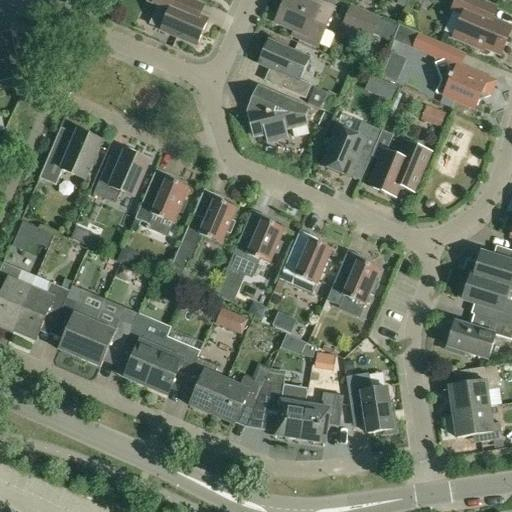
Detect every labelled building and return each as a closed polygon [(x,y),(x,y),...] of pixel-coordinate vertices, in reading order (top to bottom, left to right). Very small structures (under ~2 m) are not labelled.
[(170,11),(162,30),(197,45),(207,21),(178,9),(182,0),(149,0),(148,2),(170,11)] [(300,0),(287,0),(278,23),(295,31),(293,35),(317,45),(333,9),(315,1),(313,5),(300,0)] [(463,15),(453,37),(484,51),(485,48),(501,55),(511,28),(492,19),(497,7),(480,0),(456,0),(452,10),(463,15)] [(351,7),(345,20),(360,27),(358,31),(371,37),(379,19),(351,7)] [(397,24),(380,17),(374,32),(391,39),(397,24)] [(443,45),(419,34),(400,26),(394,40),(413,48),(437,58),(443,45)] [(259,63),(287,76),(282,88),(306,99),(312,85),(300,80),(309,59),(268,41),(259,63)] [(0,82),(22,77),(14,47),(1,50),(0,46),(0,82)] [(435,63),(442,79),(436,93),(475,110),(480,100),(490,96),(497,81),(446,59),(435,63)] [(266,134),(268,143),(288,138),(286,129),(307,124),(305,116),(308,109),(258,87),(249,107),(249,116),(254,137),(266,134)] [(451,130),(454,121),(433,114),(430,123),(451,130)] [(358,154),(370,159),(382,131),(362,122),(356,135),(338,127),(322,166),(348,177),(358,154)] [(39,179),(56,186),(63,170),(85,180),(101,142),(78,132),(73,143),(67,146),(64,152),(53,147),(39,179)] [(419,179),(431,152),(405,142),(399,157),(384,151),(369,186),(395,197),(405,173),(419,179)] [(115,204),(121,192),(134,197),(149,162),(125,152),(114,178),(103,173),(93,195),(115,204)] [(170,175),(157,170),(135,219),(149,225),(153,215),(174,224),(179,212),(183,214),(188,202),(184,201),(189,188),(168,180),(170,175)] [(192,261),(203,236),(222,245),(227,233),(231,235),(236,223),(232,221),(237,209),(216,200),(218,196),(204,190),(183,240),(173,264),(186,270),(190,260),(192,261)] [(270,265),(275,253),(278,255),(283,243),(279,242),(285,229),(264,220),(265,216),(252,210),(232,258),(226,271),(229,272),(240,277),(241,274),(252,279),(260,261),(270,265)] [(313,236),(300,231),(279,280),(281,281),(277,291),(282,293),(286,283),(312,295),(322,274),(327,276),(332,264),(327,262),(332,249),(312,240),(313,236)] [(348,251),(327,301),(328,301),(325,308),(330,310),(333,303),(340,306),(344,297),(365,305),(370,294),(374,296),(379,284),(375,282),(380,270),(359,261),(361,257),(348,251)] [(511,255),(510,262),(482,253),(475,276),(508,288),(511,289),(511,255)] [(0,301),(0,324),(14,331),(31,290),(16,284),(22,271),(3,263),(0,270),(0,292),(3,294),(0,301)] [(492,308),(489,319),(511,326),(511,302),(504,300),(508,288),(475,276),(471,275),(464,300),(492,308)] [(73,282),(66,279),(62,288),(51,283),(45,296),(31,290),(14,331),(36,340),(47,313),(58,317),(58,319),(67,298),(69,291),(73,282)] [(59,350),(80,359),(95,324),(84,319),(89,307),(67,298),(58,319),(70,325),(59,350)] [(216,325),(242,336),(249,319),(223,308),(216,325)] [(137,318),(129,315),(126,323),(111,316),(106,328),(95,324),(80,359),(101,368),(111,342),(124,348),(121,353),(122,353),(135,323),(137,318)] [(485,332),(455,323),(451,336),(448,335),(443,349),(464,356),(465,352),(488,359),(496,335),(511,340),(511,326),(489,319),(485,332)] [(129,380),(146,387),(168,337),(135,323),(122,353),(130,357),(132,360),(127,373),(129,380)] [(315,347),(287,334),(282,345),(305,355),(314,357),(315,347)] [(198,358),(201,351),(168,337),(146,387),(163,394),(170,392),(176,376),(180,374),(189,378),(198,358)] [(190,406),(213,415),(227,381),(214,375),(218,366),(198,358),(189,378),(200,383),(190,406)] [(244,402),(255,406),(259,408),(271,370),(258,365),(251,380),(244,377),(240,386),(227,381),(213,415),(235,425),(244,402)] [(500,388),(497,365),(470,369),(472,383),(449,387),(453,412),(490,407),(488,390),(500,388)] [(275,436),(300,440),(306,405),(291,402),(293,388),(284,387),(286,373),(271,370),(259,408),(280,411),(275,436)] [(382,435),(397,433),(394,411),(390,412),(387,388),(372,390),(369,373),(346,377),(351,406),(364,404),(368,434),(382,431),(382,435)] [(500,407),(511,405),(508,390),(497,392),(500,407)] [(340,421),(344,396),(324,393),(321,407),(306,405),(300,440),(325,444),(329,419),(340,421)] [(493,424),(490,407),(453,412),(457,438),(480,435),(481,442),(503,439),(501,423),(493,424)]
